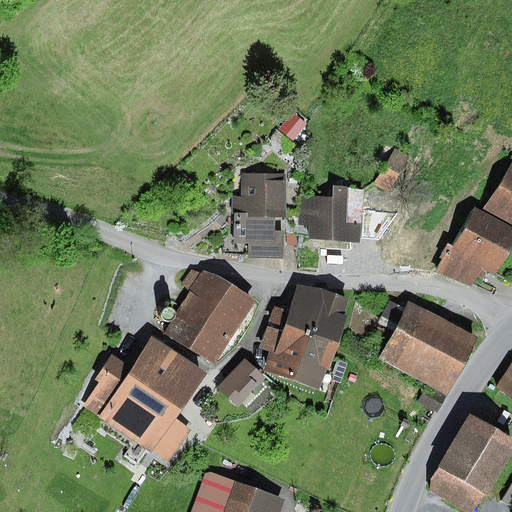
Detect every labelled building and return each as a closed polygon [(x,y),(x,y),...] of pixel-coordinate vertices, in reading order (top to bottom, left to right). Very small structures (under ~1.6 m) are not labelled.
[(292,113),(279,130),(294,141),(307,123),(292,113)] [(394,149),(374,185),(388,193),(408,157),(394,149)] [(511,160),(484,209),(511,225),(511,160)] [(285,217),(285,174),(240,173),(239,196),(231,196),(231,215),(234,215),(234,244),(248,244),(248,258),(282,258),(283,232),(274,232),(274,217),(285,217)] [(359,242),(363,190),(334,186),(332,198),(301,195),(299,225),(309,225),(310,237),(359,242)] [(494,278),(511,246),(511,229),(475,208),(453,247),(448,244),(440,258),(444,260),(438,271),(472,290),(482,271),(494,278)] [(364,210),(362,238),(378,240),(397,213),(364,210)] [(213,364),(253,300),(204,271),(202,274),(191,270),(182,283),(191,293),(166,333),(213,364)] [(289,311),(274,307),(269,322),(336,346),(346,317),(343,315),(348,299),(297,286),(289,311)] [(447,394),(476,339),(408,302),(379,358),(447,394)] [(163,321),(166,321),(168,321),(170,319),(171,318),(172,316),(172,313),(172,311),(170,309),(168,308),(166,307),(164,307),(162,308),(160,310),(159,312),(158,314),(159,316),(160,318),(161,320),(163,321)] [(336,346),(269,322),(259,348),(269,351),(262,371),(319,392),(336,346)] [(203,371),(151,337),(133,365),(116,354),(82,405),(170,463),(192,430),(173,417),(203,371)] [(247,359),(219,386),(237,405),(265,377),(247,359)] [(511,361),(497,387),(511,396),(511,361)] [(426,387),(417,402),(436,412),(445,397),(426,387)] [(467,421),(427,489),(467,511),(469,511),(508,445),(467,421)] [(277,511),(283,497),(211,471),(195,511),(277,511)]
